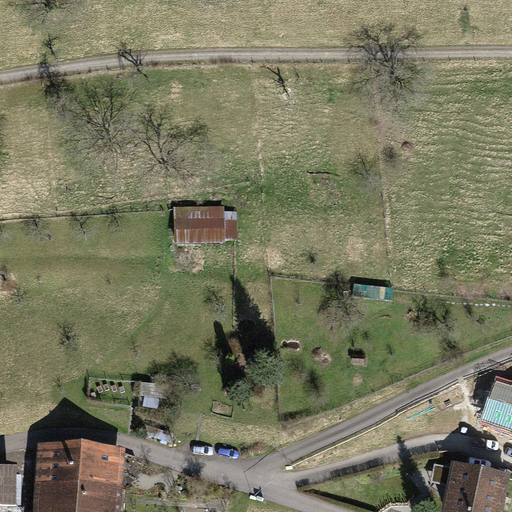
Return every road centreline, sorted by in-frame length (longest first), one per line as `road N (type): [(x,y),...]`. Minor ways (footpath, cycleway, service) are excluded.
road 1 (track): [(0,76),(168,55),(511,51)]
road 2 (residential): [(325,511),(106,436),(0,445)]
